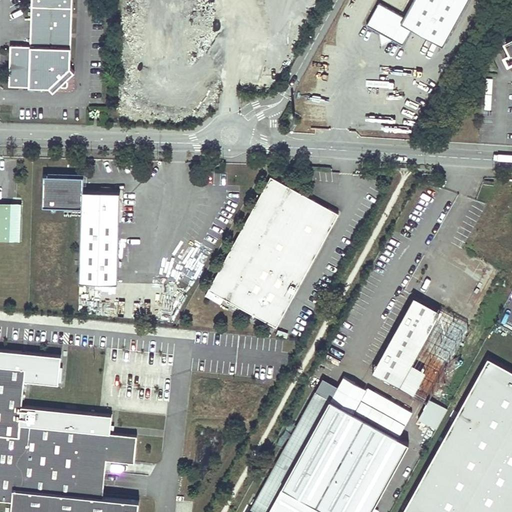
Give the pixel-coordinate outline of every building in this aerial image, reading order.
[(31,0),(31,46),(11,45),(9,87),(48,88),(53,94),(56,88),(54,87),(58,82),(60,85),(63,88),(68,88),(68,83),(65,80),(63,78),(68,74),(69,76),(74,74),(69,69),(71,0),(31,0)] [(467,0),(412,0),(404,16),(379,2),(366,25),(379,32),(393,39),(403,44),(411,28),(443,46),(467,0)] [(393,39),(379,32),(381,44),(393,39)] [(339,213),(271,176),(209,289),(224,297),(277,326),(339,213)] [(101,191),(82,190),(79,282),(118,283),(120,192),(110,191),(101,191)] [(12,205),(0,204),(0,240),(10,241),(11,230),(15,230),(15,219),(11,219),(12,205)] [(209,289),(206,295),(221,304),(224,297),(209,289)] [(427,401),(469,326),(414,296),(373,371),(427,401)] [(511,511),(511,371),(489,359),(405,511),(511,511)] [(26,367),(0,364),(0,511),(139,511),(141,500),(104,497),(107,459),(135,462),(138,436),(20,423),(26,367)] [(370,511),(409,442),(316,391),(249,511),(250,511),(370,511)]
